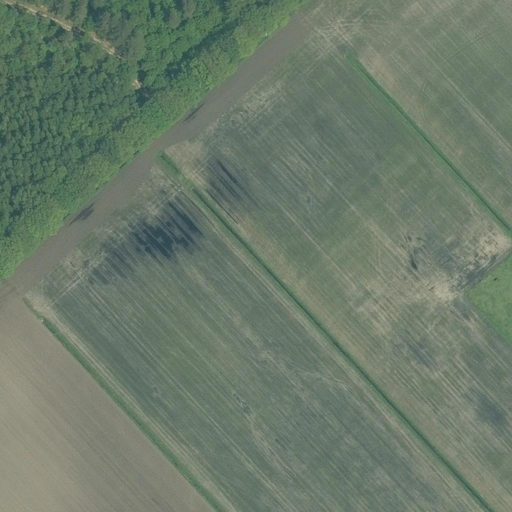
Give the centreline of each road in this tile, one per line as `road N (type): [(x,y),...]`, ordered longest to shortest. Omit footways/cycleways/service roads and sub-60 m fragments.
road 1 (track): [(0,2),(129,65),(159,113),(285,0)]
road 2 (track): [(0,257),(159,113)]
